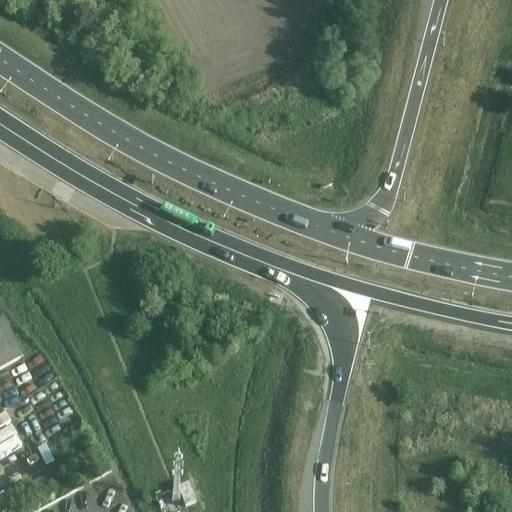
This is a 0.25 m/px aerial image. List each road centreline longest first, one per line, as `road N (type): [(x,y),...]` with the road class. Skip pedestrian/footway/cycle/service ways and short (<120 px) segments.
road 1 (primary): [(332,233),(169,164),(0,60)]
road 2 (primary): [(0,125),(165,222),(317,284)]
road 3 (motorway): [(440,0),(400,164),(380,211),(332,233)]
road 4 (motorway): [(317,284),(334,308),(344,354),(323,511)]
road 5 (primary): [(317,284),(511,324)]
road 6 (primary): [(511,278),(332,233)]
